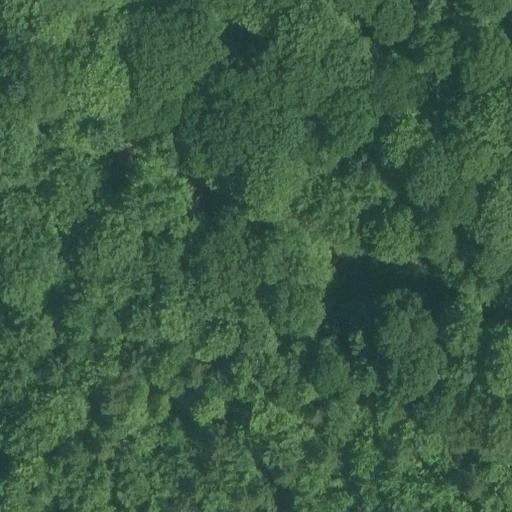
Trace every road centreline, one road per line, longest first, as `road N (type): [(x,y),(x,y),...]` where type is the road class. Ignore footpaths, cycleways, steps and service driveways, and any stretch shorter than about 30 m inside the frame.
road 1 (track): [(511,281),(122,124)]
road 2 (track): [(122,124),(0,454)]
road 3 (track): [(122,124),(0,78)]
